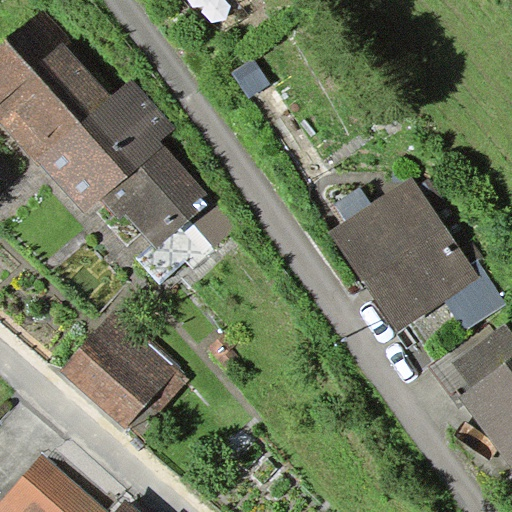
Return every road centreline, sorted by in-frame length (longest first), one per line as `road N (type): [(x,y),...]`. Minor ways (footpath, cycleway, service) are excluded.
road 1 (residential): [(494,511),(119,0)]
road 2 (residential): [(188,511),(0,350)]
